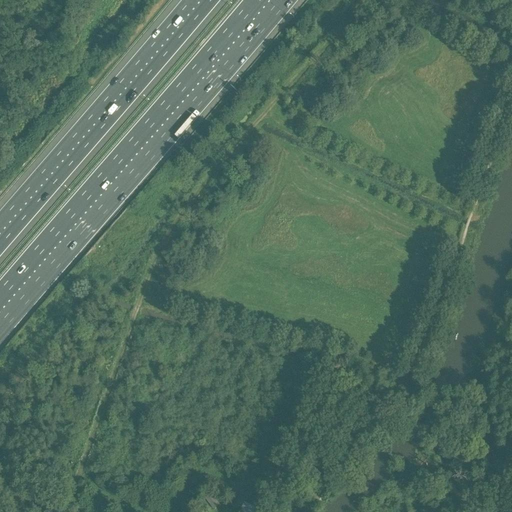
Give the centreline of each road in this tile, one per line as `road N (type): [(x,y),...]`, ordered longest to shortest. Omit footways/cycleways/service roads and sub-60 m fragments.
road 1 (track): [(63,511),(166,235),(367,0)]
road 2 (motorway): [(0,294),(255,0)]
road 3 (motorway): [(210,0),(0,245)]
